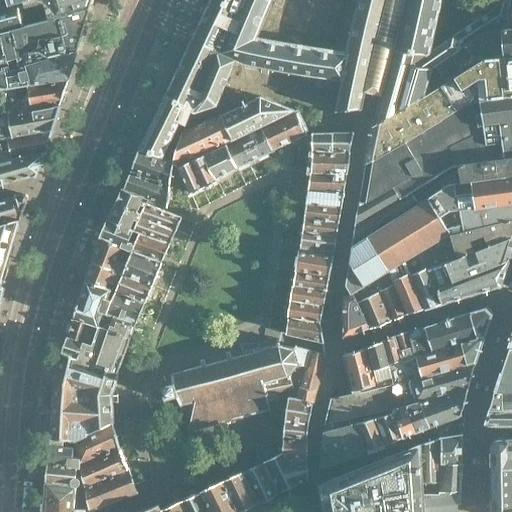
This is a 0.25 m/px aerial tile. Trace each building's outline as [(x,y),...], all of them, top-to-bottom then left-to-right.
[(91,8),(94,0),(5,0),(6,3),(0,5),(0,31),(92,8),(91,8)] [(429,52),(438,9),(439,6),(438,6),(439,0),(211,0),(185,53),(167,90),(168,90),(165,95),(164,97),(164,98),(141,147),(140,148),(162,157),(179,122),(186,125),(191,111),(195,112),(216,105),(235,59),(244,64),(255,66),(262,66),(310,74),(317,88),(337,78),(342,79),(335,111),(357,109),(360,109),(364,91),(372,92),(381,95),(373,125),(424,94),(429,69),(490,29),(511,27),(511,0),(497,0),(496,9),(453,36),(429,53),(429,52)] [(77,49),(80,38),(82,38),(87,22),(86,21),(89,10),(91,11),(92,8),(0,31),(0,66),(14,63),(15,68),(77,52),(78,52),(78,49),(77,49)] [(481,59),(511,55),(511,27),(490,29),(429,69),(424,94),(481,59)] [(69,77),(77,52),(15,68),(14,63),(0,66),(0,89),(69,77)] [(365,164),(472,98),(511,94),(511,55),(481,59),(424,94),(373,125),(373,126),(365,164)] [(62,95),(65,88),(69,77),(0,89),(0,113),(60,103),(60,102),(64,104),(67,97),(62,95)] [(403,195),(423,183),(454,164),(511,156),(511,94),(472,98),(365,164),(358,204),(354,225),(351,246),(412,209),(403,195)] [(204,154),(226,143),(237,138),(249,132),(261,126),(294,110),(260,96),(182,134),(173,161),(162,157),(140,148),(139,149),(132,169),(171,183),(173,164),(178,167),(190,161),(204,154)] [(0,137),(51,129),(59,103),(60,103),(0,113),(0,137)] [(307,135),(295,111),(294,110),(261,126),(273,150),(307,135)] [(273,150),(261,126),(249,132),(261,156),(273,150)] [(0,162),(44,152),(51,129),(0,137),(0,162)] [(261,156),(249,132),(237,138),(248,162),(261,156)] [(349,152),(353,132),(312,133),(313,150),(312,150),(349,152)] [(248,162),(237,138),(226,143),(237,168),(248,162)] [(237,168),(226,143),(204,154),(216,180),(237,168)] [(346,171),(349,152),(312,150),(310,171),(346,171)] [(37,172),(40,163),(41,161),(40,161),(43,154),(44,152),(0,162),(0,183),(35,174),(37,175),(37,173),(37,172)] [(216,180),(204,154),(190,161),(203,187),(216,180)] [(438,193),(511,176),(511,156),(454,164),(423,183),(432,196),(438,193)] [(203,187),(190,161),(178,167),(190,193),(203,187)] [(168,206),(171,183),(132,169),(124,189),(160,203),(168,206)] [(343,190),(346,171),(310,171),(307,188),(308,188),(343,190)] [(423,251),(446,237),(442,220),(511,202),(511,176),(438,193),(432,196),(412,209),(351,246),(350,253),(351,253),(350,257),(349,257),(346,284),(351,292),(355,290),(375,278),(391,269),(407,312),(425,307),(407,260),(423,251)] [(130,241),(141,217),(147,219),(153,206),(158,208),(160,203),(124,189),(122,188),(122,189),(120,193),(109,219),(103,231),(101,237),(133,249),(136,243),(130,241)] [(340,206),(343,190),(308,188),(306,203),(340,206)] [(21,217),(22,215),(23,210),(24,210),(26,202),(27,199),(22,194),(0,200),(0,223),(21,218),(21,217)] [(446,237),(511,219),(511,202),(442,220),(446,237)] [(338,221),(340,206),(306,203),(304,217),(338,221)] [(169,243),(181,217),(158,208),(153,206),(147,219),(141,232),(169,243)] [(336,235),(338,221),(304,217),(302,230),(336,235)] [(9,261),(9,259),(14,242),(14,241),(15,240),(15,239),(15,238),(20,221),(21,220),(21,218),(0,223),(0,283),(2,283),(2,282),(6,269),(9,261)] [(430,271),(511,237),(511,219),(446,237),(423,251),(430,271)] [(333,255),(334,250),(336,235),(302,230),(299,250),(298,250),(295,269),(295,270),(328,276),(331,262),(333,255)] [(162,261),(169,243),(141,232),(136,243),(133,249),(162,261)] [(162,261),(133,249),(101,237),(93,262),(152,285),(162,261)] [(502,281),(511,244),(511,237),(430,271),(442,302),(443,302),(446,301),(457,298),(456,297),(460,296),(471,293),(497,286),(502,281)] [(442,302),(430,271),(423,251),(407,260),(425,307),(438,303),(439,303),(441,302),(442,302)] [(145,301),(150,289),(152,285),(93,262),(87,278),(110,287),(114,277),(125,281),(121,291),(145,301)] [(407,312),(391,269),(375,278),(390,319),(407,312)] [(326,290),(328,276),(295,270),(292,284),(326,290)] [(106,298),(110,287),(87,278),(82,294),(83,295),(83,294),(88,296),(86,301),(106,309),(111,300),(106,298)] [(390,319),(375,278),(355,290),(369,327),(390,319)] [(323,304),(326,290),(292,284),(287,316),(320,322),(323,307),(323,306),(323,305),(324,305),(324,304),(323,304)] [(369,327),(355,290),(351,292),(344,296),(342,307),(343,335),(343,336),(358,331),(369,327)] [(136,321),(145,301),(121,291),(117,302),(111,300),(106,309),(136,321)] [(111,393),(118,372),(136,321),(106,309),(86,301),(82,300),(82,299),(80,298),(80,300),(81,300),(79,304),(78,304),(74,318),(67,337),(62,353),(54,380),(53,406),(51,437),(49,456),(50,456),(49,460),(84,463),(86,436),(112,422),(111,393)] [(483,335),(491,314),(490,313),(489,313),(485,309),(486,309),(486,308),(485,308),(484,308),(484,309),(468,313),(450,319),(414,330),(414,331),(410,332),(410,331),(408,332),(416,356),(483,335)] [(323,342),(320,322),(287,316),(285,332),(323,342)] [(422,374),(416,356),(408,332),(396,336),(368,347),(343,355),(353,393),(422,374)] [(475,360),(483,335),(416,356),(422,374),(475,360)] [(292,388),(290,378),(289,375),(298,365),(301,366),(301,365),(304,366),(307,349),(296,347),(295,346),(293,348),(280,345),(279,342),(279,341),(277,340),(240,343),(241,347),(200,361),(201,366),(164,376),(165,381),(163,382),(166,396),(168,404),(176,402),(178,409),(182,408),(188,431),(269,410),(265,395),(292,388)] [(511,347),(510,348),(501,375),(496,391),(511,391),(511,347)] [(316,391),(325,355),(323,353),(307,349),(304,366),(306,366),(299,387),(298,398),(313,400),(315,391),(316,391)] [(420,400),(468,388),(475,362),(475,360),(422,374),(353,393),(331,398),(325,424),(327,424),(336,422),(355,417),(390,408),(406,404),(420,400)] [(461,412),(468,388),(420,400),(429,426),(458,415),(461,412)] [(511,391),(496,391),(487,421),(490,424),(497,424),(511,424),(511,391)] [(308,421),(313,402),(313,400),(298,398),(289,397),(283,435),(306,437),(308,421)] [(429,426),(420,400),(406,404),(417,431),(429,426)] [(417,431),(406,404),(390,408),(391,410),(402,437),(417,431)] [(402,437),(391,410),(374,416),(385,444),(402,437)] [(385,444),(374,416),(357,422),(355,417),(336,422),(337,426),(329,429),(327,424),(325,424),(324,428),(325,431),(321,465),(321,466),(339,460),(340,460),(344,458),(369,450),(369,451),(377,448),(377,447),(385,444)] [(120,448),(115,431),(112,422),(86,436),(84,463),(120,448)] [(420,511),(420,494),(437,494),(437,489),(437,463),(459,463),(460,438),(460,437),(460,436),(459,436),(458,435),(457,434),(441,437),(419,444),(322,483),(322,484),(325,504),(314,506),(315,511),(420,511)] [(305,452),(306,437),(283,435),(282,451),(287,460),(305,458),(305,452)] [(511,511),(511,437),(510,437),(499,437),(499,438),(497,438),(495,438),(494,439),(493,440),(491,442),(491,443),(490,444),(490,445),(490,447),(490,448),(489,448),(489,453),(490,453),(490,460),(490,465),(491,496),(490,496),(490,501),(491,501),(491,508),(490,511),(511,511)] [(127,468),(120,448),(84,463),(82,485),(86,485),(127,468)] [(306,480),(305,458),(287,460),(282,451),(262,462),(263,462),(277,492),(306,480)] [(82,485),(84,463),(49,460),(47,476),(47,480),(46,480),(46,481),(48,481),(77,484),(82,485)] [(277,492),(263,462),(242,472),(257,502),(258,502),(277,493),(277,492)] [(459,489),(459,463),(437,463),(437,489),(459,489)] [(137,492),(134,486),(127,468),(86,485),(91,510),(137,492)] [(257,502),(242,472),(222,481),(237,511),(257,502)] [(86,511),(86,509),(75,509),(77,484),(48,481),(46,504),(44,504),(44,511),(86,511)] [(236,511),(237,511),(222,481),(200,491),(210,511),(236,511)] [(457,511),(459,489),(437,489),(437,494),(420,494),(420,511),(457,511)] [(210,511),(200,491),(181,500),(186,511),(210,511)] [(186,511),(181,500),(165,507),(162,509),(159,503),(141,510),(140,507),(133,510),(133,511),(186,511)]
